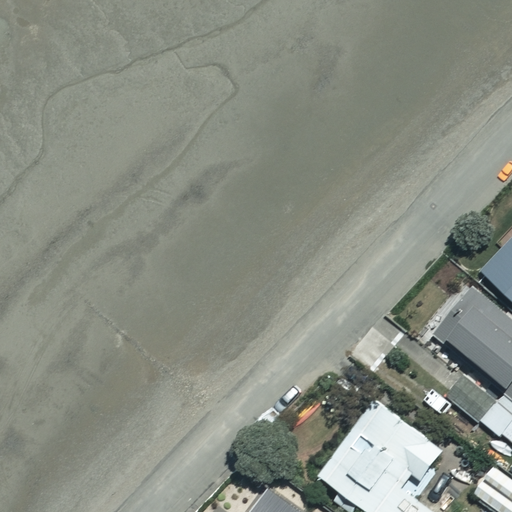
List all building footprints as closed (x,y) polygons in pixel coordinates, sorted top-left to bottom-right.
[(511,246),(486,275),(511,298),(511,246)] [(509,395),(511,397),(511,318),(477,290),(438,337),(509,395)] [(501,404),(467,377),(450,399),(483,425),(485,424),(504,439),(507,436),(511,440),(511,397),(509,395),(501,404)] [(448,453),(381,402),(324,476),(370,511),(435,511),(404,488),(415,474),(426,482),(448,453)] [(511,511),(511,478),(499,469),(479,497),(501,511),(511,511)] [(261,511),(301,511),(275,493),(261,511)]
